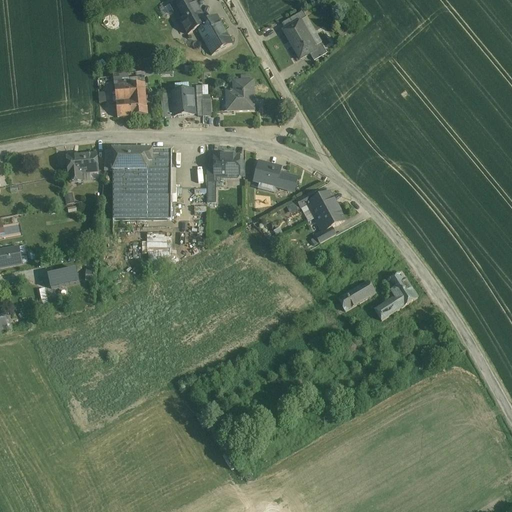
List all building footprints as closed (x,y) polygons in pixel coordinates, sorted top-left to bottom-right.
[(192,0),(178,0),(170,5),(181,24),(186,21),(180,10),(194,2),(192,0)] [(206,25),(194,2),(180,10),(186,21),(181,24),(188,36),(198,30),(198,29),(206,25)] [(206,25),(198,29),(198,30),(208,48),(207,49),(211,57),(231,45),(216,19),(206,25)] [(315,52),(299,23),(283,32),(300,61),(315,52)] [(158,70),(147,72),(136,74),(137,79),(148,78),(148,84),(160,83),(158,70)] [(128,75),(114,77),(115,88),(130,87),(129,83),(128,75)] [(253,83),(234,84),(234,94),(227,94),(227,95),(228,94),(229,112),(228,112),(228,113),(254,112),(253,83)] [(130,87),(115,88),(116,104),(117,119),(132,118),(133,118),(148,117),(145,85),(144,85),(130,87)] [(192,92),(172,94),(173,101),(175,118),(194,116),(192,92)] [(173,101),(163,102),(165,120),(175,119),(175,118),(173,101)] [(172,152),(113,152),(113,153),(113,172),(113,221),(172,221),(172,152)] [(113,153),(105,153),(104,172),(113,172),(113,153)] [(97,157),(67,160),(70,184),(82,183),(81,175),(98,173),(97,157)] [(239,157),(215,157),(215,167),(215,178),(228,178),(230,179),(234,179),(236,178),(239,178),(239,163),(239,157)] [(265,165),(259,164),(254,183),(260,184),(265,165)] [(281,170),(265,165),(260,184),(294,193),(298,180),(280,175),(281,170)] [(215,167),(207,167),(207,182),(215,182),(215,178),(215,167)] [(215,182),(207,182),(207,197),(215,197),(215,182)] [(65,194),(66,203),(74,203),(73,193),(65,194)] [(312,193),(296,202),(301,210),(308,206),(316,201),(312,193)] [(316,201),(308,206),(309,207),(308,210),(312,217),(315,217),(316,219),(337,208),(329,194),(316,201)] [(337,208),(316,219),(317,222),(316,224),(320,231),(323,232),(323,233),(324,234),(332,229),(345,222),(337,208)] [(5,233),(20,233),(20,225),(5,225),(5,233)] [(332,229),(324,234),(323,233),(316,237),(320,246),(336,237),(332,229)] [(148,235),(148,249),(160,248),(160,254),(162,254),(162,261),(172,260),(171,234),(148,235)] [(18,248),(0,251),(0,268),(21,265),(18,248)] [(79,284),(76,269),(48,275),(51,290),(79,284)] [(405,272),(388,282),(398,298),(379,310),(387,320),(423,299),(405,272)] [(368,284),(339,301),(346,313),(375,296),(368,284)] [(49,307),(45,289),(38,290),(42,308),(49,307)] [(8,313),(2,315),(6,329),(6,330),(12,329),(8,313)]
